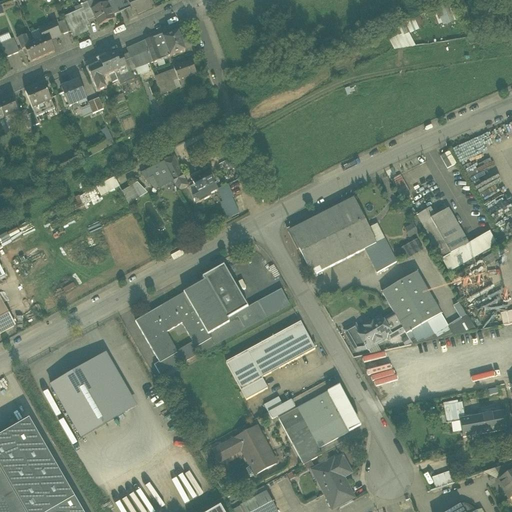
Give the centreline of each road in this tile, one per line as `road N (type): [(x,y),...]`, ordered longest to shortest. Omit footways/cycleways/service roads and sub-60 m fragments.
road 1 (residential): [(0,360),(262,221)]
road 2 (residential): [(262,221),(378,418),(390,479)]
road 3 (residential): [(262,221),(511,103)]
road 4 (residential): [(193,5),(0,90)]
